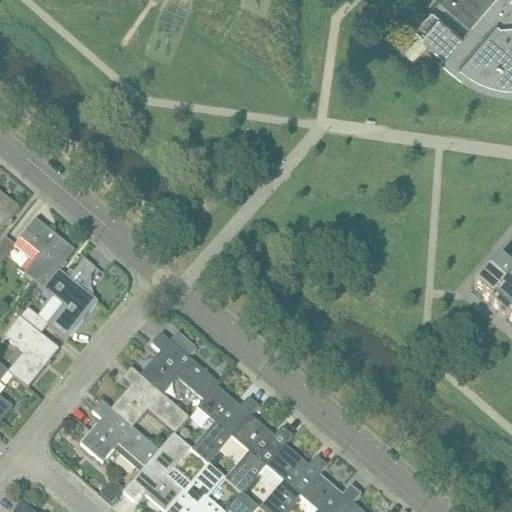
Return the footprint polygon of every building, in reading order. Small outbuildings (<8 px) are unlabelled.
[(428,13),(414,29),(431,43),(425,50),(437,60),(458,77),(464,81),(471,85),(479,89),(487,92),(494,94),(502,95),(511,96),(511,95),(511,0),(438,0),(432,8),(428,13)] [(0,235),(20,210),(0,194),(0,235)] [(23,276),(42,293),(58,273),(74,252),(35,221),(19,240),(38,257),(23,276)] [(0,244),(0,265),(14,247),(4,239),(0,244)] [(511,279),(511,264),(502,256),(474,289),(491,304),(511,279)] [(52,300),(38,318),(47,325),(46,326),(48,327),(66,342),(97,303),(86,294),(101,274),(84,261),(69,281),(58,273),(43,293),(52,300)] [(511,279),(491,304),(508,318),(511,312),(511,279)] [(40,336),(48,327),(46,326),(47,325),(27,309),(18,320),(40,336)] [(58,351),(40,336),(18,320),(3,338),(23,354),(7,374),(27,390),(58,351)] [(177,380),(203,403),(216,389),(219,386),(160,336),(151,347),(160,355),(140,378),(162,397),(177,380)] [(0,399),(0,383),(7,375),(0,369),(0,423),(12,409),(0,399)] [(140,378),(130,370),(121,381),(130,389),(110,412),(132,431),(146,414),(173,437),(175,436),(188,420),(162,397),(140,378)] [(208,465),(210,466),(232,440),(250,418),(258,409),(247,400),(240,409),(216,389),(203,403),(197,410),(213,425),(191,450),(208,465)] [(158,454),(132,431),(110,412),(101,404),(92,414),(101,422),(80,446),(102,465),(117,447),(144,470),(158,454)] [(243,495),(265,469),(285,448),(292,438),(282,429),(274,438),(250,418),(232,440),(249,455),(226,481),(242,494),(243,495)] [(125,492),(123,494),(134,504),(141,495),(162,511),(166,511),(183,494),(166,479),(191,450),(175,436),(173,437),(158,454),(144,470),(125,492)] [(300,499),(319,477),(327,468),(316,459),(308,468),(285,448),(265,469),(283,484),(260,510),(262,511),(288,511),(300,499)] [(210,466),(208,465),(183,494),(166,511),(204,511),(200,508),(225,479),(210,466)] [(347,511),(353,506),(361,497),(350,488),(342,497),(319,477),(300,499),(314,511),(347,511)] [(108,486),(98,497),(111,508),(123,494),(125,492),(117,485),(108,486)] [(243,495),(242,494),(226,511),(256,511),(259,509),(243,495)]
